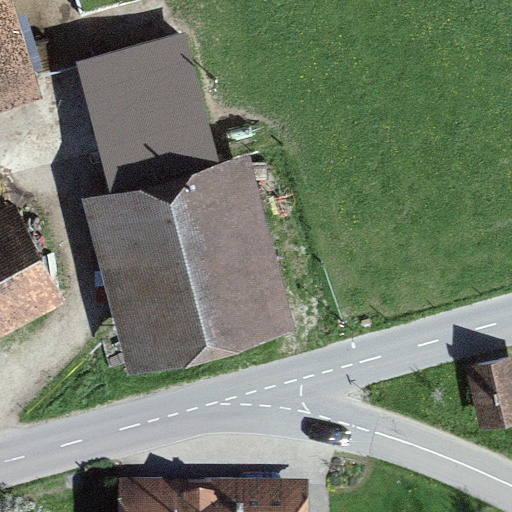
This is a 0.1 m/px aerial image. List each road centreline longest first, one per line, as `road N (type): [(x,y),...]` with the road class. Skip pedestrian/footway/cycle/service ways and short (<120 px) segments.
road 1 (tertiary): [(244,396),(375,431),(511,486)]
road 2 (tertiary): [(511,317),(244,396)]
road 3 (tertiary): [(244,396),(0,462)]
